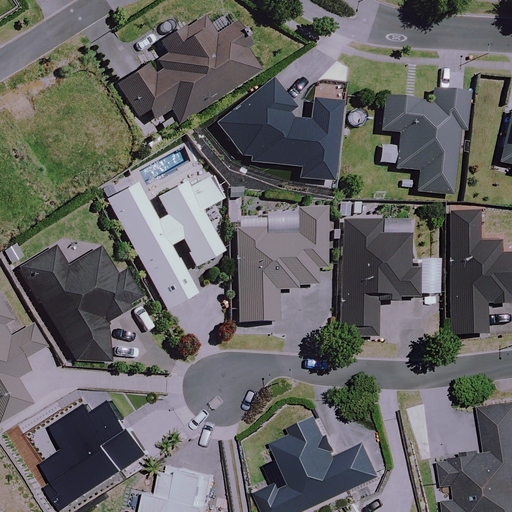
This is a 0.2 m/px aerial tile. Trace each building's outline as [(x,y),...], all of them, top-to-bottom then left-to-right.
[(158,44),(163,53),(114,84),(136,118),(145,112),(152,124),(169,113),(177,125),(258,73),(221,17),(207,26),(200,17),(158,44)] [(240,153),(241,155),(250,156),(250,161),(300,166),(299,177),(330,180),(338,101),(311,98),(309,119),(291,117),(287,112),(293,107),(271,79),(215,123),(240,153)] [(467,96),(430,93),(429,104),(381,100),(378,133),(396,135),(393,170),(416,173),(414,194),(450,197),(456,133),(463,134),(467,96)] [(511,109),(509,109),(498,162),(511,164),(511,170),(511,172),(511,171),(511,109)] [(509,189),(510,186),(509,182),(508,179),(505,176),(502,174),(498,173),(495,174),(491,175),(489,178),(487,181),(486,185),(487,188),(488,192),(491,194),(494,196),(497,197),(501,196),(504,195),(507,192),(509,189)] [(120,191),(115,182),(102,189),(107,198),(103,200),(164,312),(194,296),(168,248),(179,242),(194,269),(221,254),(199,213),(219,202),(206,179),(187,189),(184,184),(155,200),(165,218),(155,224),(133,184),(120,191)] [(320,210),(292,211),(292,223),(235,224),(236,324),(275,323),(275,292),(294,292),(294,288),(314,287),(313,272),(321,272),(320,210)] [(475,213),(447,213),(447,334),(486,334),(485,303),(507,303),(507,296),(511,295),(511,253),(498,254),(498,241),(475,241),(475,213)] [(374,231),(374,223),(340,223),(340,340),(375,340),(375,301),(414,302),(414,272),(406,272),(406,231),(374,231)] [(108,366),(106,325),(127,312),(125,308),(136,301),(119,273),(111,278),(95,251),(64,270),(51,248),(19,268),(76,363),(108,366)] [(0,425),(29,408),(14,383),(26,375),(19,364),(43,350),(29,327),(23,330),(16,319),(0,293),(0,425)] [(65,511),(147,459),(110,403),(92,415),(85,404),(52,426),(67,450),(43,465),(34,471),(61,511),(65,511)] [(511,511),(511,405),(480,410),(486,453),(439,459),(443,489),(455,487),(457,502),(443,504),(444,511),(511,511)] [(364,446),(338,458),(328,437),(326,439),(316,418),(283,434),(286,440),(273,445),(289,480),(256,495),(263,511),(309,511),(380,480),(364,446)] [(204,511),(214,477),(167,465),(159,496),(147,493),(141,511),(204,511)]
